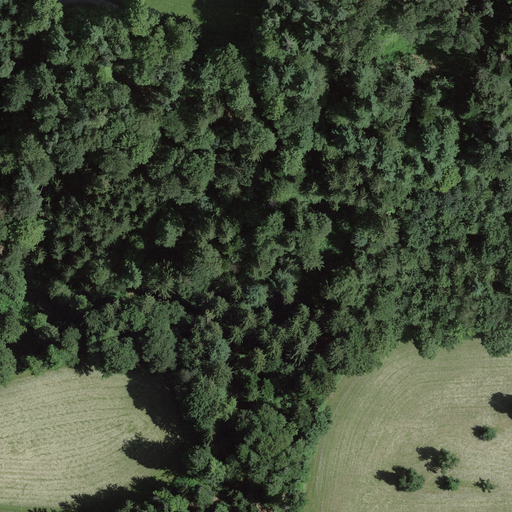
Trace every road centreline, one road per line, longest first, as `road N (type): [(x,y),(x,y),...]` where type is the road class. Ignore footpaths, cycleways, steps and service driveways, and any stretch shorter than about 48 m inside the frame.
road 1 (track): [(242,66),(511,170)]
road 2 (track): [(85,13),(242,66)]
road 3 (track): [(85,13),(0,121)]
